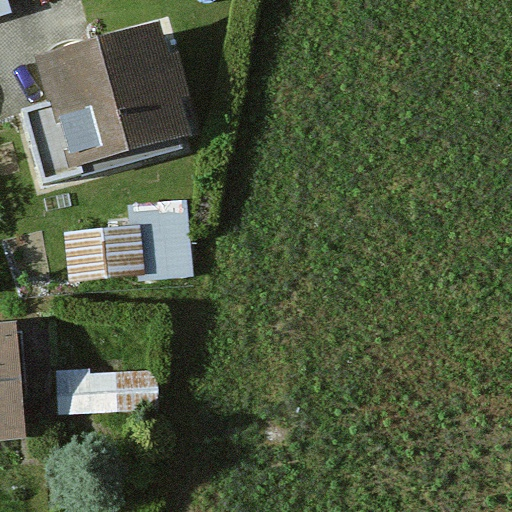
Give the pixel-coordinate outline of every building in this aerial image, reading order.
[(10,0),(0,0),(0,9),(12,7),(10,0)] [(172,35),(48,61),(72,171),(195,144),(172,35)] [(133,188),(134,210),(67,211),(69,268),(194,265),(192,187),(133,188)] [(22,329),(0,330),(0,443),(30,442),(22,329)] [(61,397),(147,391),(144,354),(59,359),(61,397)]
